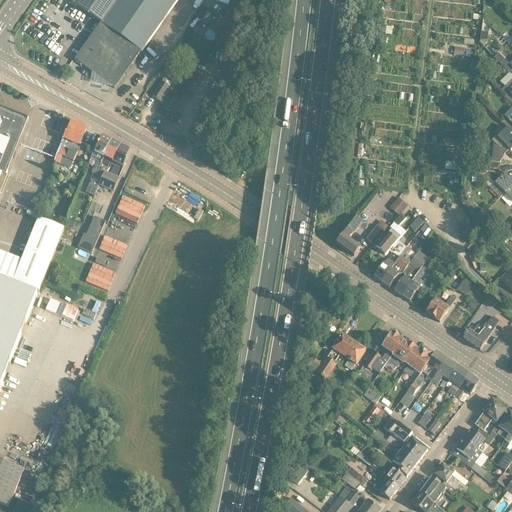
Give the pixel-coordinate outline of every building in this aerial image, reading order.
[(66,0),(77,7),(101,24),(74,61),(114,89),(177,0),(66,0)] [(168,72),(162,69),(159,74),(164,78),(168,72)] [(511,82),(502,92),(507,97),(505,98),(511,105),(511,82)] [(162,84),(153,97),(162,103),(171,90),(162,84)] [(0,113),(0,191),(7,174),(27,124),(0,113)] [(507,120),(502,124),(511,133),(511,117),(508,121),(507,120)] [(55,163),(56,164),(71,170),(87,131),(72,123),(67,134),(66,134),(55,163)] [(494,144),(493,159),(499,159),(502,161),(505,155),(501,151),(505,147),(511,152),(511,151),(511,133),(502,124),(508,130),(498,139),(496,137),(491,141),(494,144)] [(97,194),(100,187),(103,179),(99,178),(102,169),(99,168),(113,143),(103,138),(95,154),(93,153),(90,165),(95,167),(91,177),(92,179),(88,190),(97,194)] [(99,178),(103,179),(104,175),(106,176),(113,164),(113,163),(121,147),(113,143),(99,168),(102,169),(99,178)] [(104,175),(103,179),(100,187),(114,192),(131,152),(121,148),(121,147),(113,163),(113,164),(106,176),(104,175)] [(500,171),(500,164),(492,164),(478,162),(477,174),(486,175),(487,173),(494,174),(495,170),(500,171)] [(505,195),(511,188),(511,179),(506,174),(490,190),(500,200),(505,195)] [(139,224),(145,204),(122,197),(116,217),(139,224)] [(399,228),(407,219),(402,215),(394,224),(399,228)] [(83,235),(78,248),(80,250),(92,255),(106,223),(94,218),(86,236),(83,235)] [(363,223),(357,218),(337,244),(355,257),(361,249),(350,241),(363,223)] [(412,226),(417,230),(424,223),(418,218),(412,226)] [(473,219),(468,225),(475,232),(481,226),(473,219)] [(14,280),(40,290),(64,230),(38,220),(14,280)] [(384,232),(377,227),(367,241),(373,246),(384,232)] [(477,240),(482,245),(492,234),(487,229),(477,240)] [(386,257),(390,252),(395,246),(401,238),(392,230),(377,249),(386,257)] [(99,251),(122,260),(127,245),(105,237),(99,251)] [(404,253),(395,246),(390,252),(393,254),(385,264),(384,264),(375,278),(382,283),(404,253)] [(400,275),(402,274),(410,264),(413,260),(404,253),(382,283),(390,289),(400,275)] [(405,276),(395,292),(402,297),(423,268),(427,263),(428,261),(420,255),(415,262),(413,260),(410,264),(402,274),(405,276)] [(402,297),(411,303),(419,292),(421,294),(426,287),(434,276),(424,269),(429,262),(428,261),(427,263),(423,268),(402,297)] [(109,291),(115,271),(93,265),(87,284),(109,291)] [(511,280),(506,275),(501,281),(499,280),(493,286),(508,301),(511,296),(511,280)] [(458,292),(467,296),(472,285),(463,281),(458,292)] [(443,305),(433,319),(440,324),(456,300),(452,297),(445,307),(443,305)] [(426,315),(433,319),(443,305),(436,301),(426,315)] [(464,340),(481,352),(491,337),(492,334),(485,329),(482,334),(476,330),(474,333),(471,331),(470,333),(469,332),(464,340)] [(387,365),(389,363),(389,362),(403,342),(399,339),(399,337),(396,335),(395,336),(393,335),(383,349),(388,352),(382,362),(387,365)] [(341,356),(344,359),(354,344),(343,336),(333,351),(328,359),(327,358),(324,363),(321,361),(320,363),(315,360),(309,368),(317,373),(316,374),(327,381),(337,365),(335,364),(341,356)] [(411,345),(409,346),(403,342),(389,362),(389,363),(398,369),(401,363),(404,365),(416,349),(411,345)] [(354,344),(344,359),(349,362),(345,367),(352,372),(356,367),(366,352),(354,344)] [(416,372),(420,376),(434,357),(432,355),(422,349),(404,374),(407,377),(404,381),(409,384),(413,379),(411,378),(416,372)] [(434,357),(420,376),(421,376),(422,373),(428,377),(427,379),(432,383),(447,361),(436,353),(434,357)] [(381,359),(374,354),(365,367),(372,372),(381,359)] [(442,377),(449,382),(458,368),(447,361),(432,383),(438,386),(442,381),(440,380),(442,377)] [(448,393),(454,397),(455,396),(468,375),(458,368),(449,382),(454,386),(453,388),(452,388),(448,393)] [(480,383),(468,375),(455,396),(454,397),(460,401),(466,393),(471,396),(480,383)] [(420,388),(415,384),(407,394),(413,398),(420,388)] [(28,398),(31,388),(22,386),(19,396),(28,398)] [(371,388),(364,397),(376,406),(383,397),(371,388)] [(328,401),(323,407),(330,412),(342,397),(334,390),(327,400),(328,401)] [(480,430),(485,433),(494,421),(498,424),(506,412),(493,403),(485,414),(475,426),(480,430)] [(362,423),(369,429),(373,425),(371,423),(380,412),(374,408),(362,423)] [(511,433),(511,416),(510,415),(498,432),(495,430),(492,434),(497,438),(498,436),(506,441),(511,433)] [(383,428),(401,442),(402,443),(402,442),(405,444),(409,438),(410,439),(409,439),(411,440),(410,438),(413,435),(391,418),(383,428)] [(441,426),(436,422),(429,432),(434,435),(441,426)] [(465,441),(479,452),(479,451),(486,441),(492,445),(495,441),(490,437),(485,433),(480,430),(477,435),(472,431),(465,441)] [(371,437),(386,448),(389,444),(376,434),(375,433),(371,437)] [(400,445),(405,448),(398,457),(406,463),(419,445),(418,445),(411,440),(409,439),(410,439),(409,438),(405,444),(402,442),(402,443),(400,445)] [(465,441),(457,451),(465,457),(462,462),(484,479),(488,474),(476,464),(483,455),(479,452),(465,441)] [(398,457),(393,463),(385,457),(383,460),(399,472),(407,479),(428,452),(419,445),(406,463),(398,457)] [(382,477),(399,489),(406,480),(392,470),(389,474),(361,452),(357,457),(382,477)] [(506,473),(511,464),(511,459),(507,456),(498,468),(506,473)] [(291,459),(287,478),(298,486),(309,472),(291,459)] [(24,471),(0,461),(0,505),(9,509),(24,471)] [(342,470),(347,475),(361,486),(364,488),(368,482),(346,465),(342,470)] [(448,470),(442,466),(435,476),(445,483),(461,495),(463,492),(466,488),(453,478),(456,473),(450,468),(448,470)] [(361,486),(347,475),(342,481),(357,492),(361,486)] [(380,492),(379,493),(390,501),(399,489),(382,477),(379,481),(374,488),(380,492)] [(504,492),(509,495),(511,491),(511,482),(511,484),(503,477),(497,484),(506,490),(504,492)] [(461,495),(445,483),(442,487),(433,480),(421,495),(435,506),(435,505),(437,506),(446,494),(456,501),(461,495)] [(341,497),(359,511),(381,511),(368,502),(362,509),(359,506),(356,504),(360,498),(348,488),(341,497)] [(435,506),(421,495),(413,506),(420,511),(443,511),(436,507),(437,506),(435,505),(435,506)] [(359,511),(341,497),(329,511),(349,511),(350,511),(359,511)] [(283,510),(285,511),(305,511),(290,500),(283,510)]
